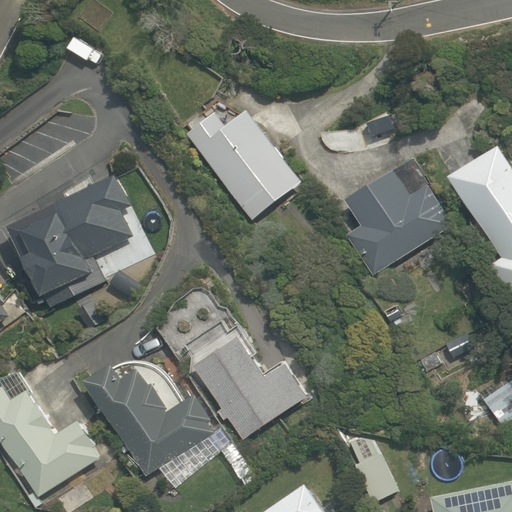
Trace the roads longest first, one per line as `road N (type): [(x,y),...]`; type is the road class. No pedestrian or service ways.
road 1 (residential): [(0,135),(68,86),(86,82),(102,89),(190,217),(189,246),(115,351)]
road 2 (tertiary): [(511,1),(336,28),(242,0)]
